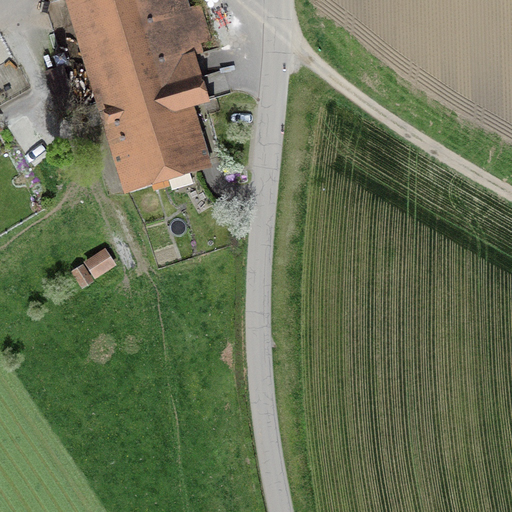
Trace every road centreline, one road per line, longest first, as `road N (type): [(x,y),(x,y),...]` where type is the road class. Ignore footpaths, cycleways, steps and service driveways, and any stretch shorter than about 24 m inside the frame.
road 1 (unclassified): [(279,511),(261,404),(257,299),(278,0)]
road 2 (track): [(511,189),(407,130),(240,0)]
